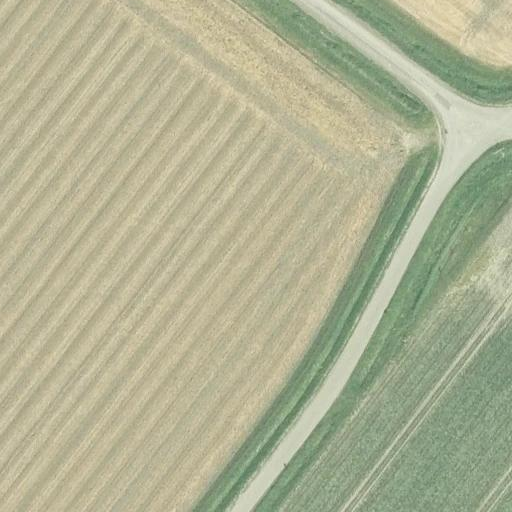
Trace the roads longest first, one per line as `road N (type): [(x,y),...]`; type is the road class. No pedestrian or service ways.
road 1 (unclassified): [(239,511),(349,362),(475,127)]
road 2 (unclassified): [(475,127),(308,0)]
